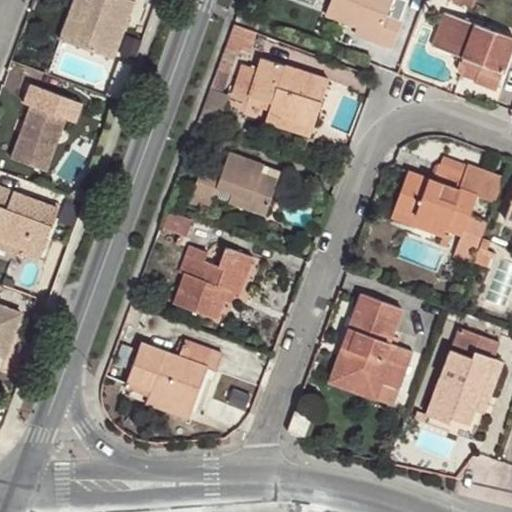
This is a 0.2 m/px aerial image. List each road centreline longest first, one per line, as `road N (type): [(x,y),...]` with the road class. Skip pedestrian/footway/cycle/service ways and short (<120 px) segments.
road 1 (residential): [(264,483),(260,439),(369,140),(409,111),(511,139)]
road 2 (secondary): [(63,375),(194,0)]
road 3 (secondary): [(13,508),(133,502),(213,484)]
road 4 (secondary): [(264,483),(408,511)]
road 5 (secondary): [(129,470),(83,429),(63,375)]
